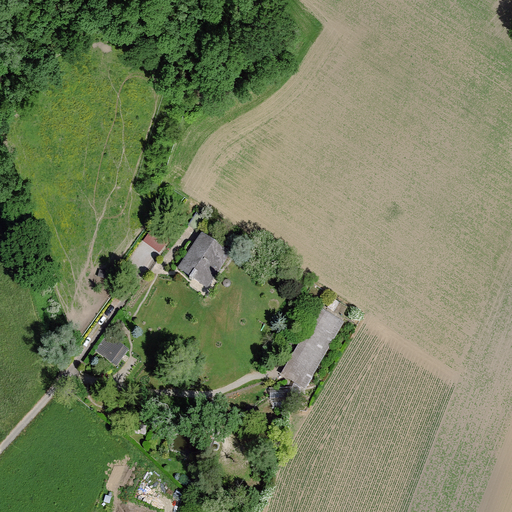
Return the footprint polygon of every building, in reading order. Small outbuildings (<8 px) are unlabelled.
[(230,254),(203,236),(180,269),(194,279),(197,275),(210,284),(230,254)] [(333,300),(328,309),(342,316),(347,307),(333,300)] [(343,323),(326,313),(288,378),(305,387),(343,323)] [(120,321),(115,327),(120,331),(125,325),(120,321)] [(124,348),(109,337),(97,351),(113,362),(124,348)] [(146,435),(146,426),(143,426),(143,422),(138,422),(137,426),(134,425),(133,433),(146,435)]
